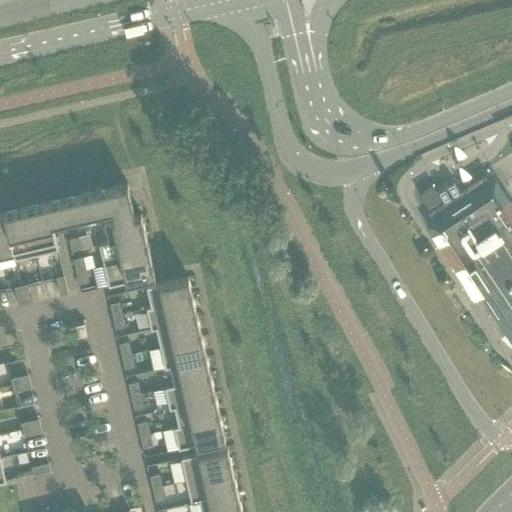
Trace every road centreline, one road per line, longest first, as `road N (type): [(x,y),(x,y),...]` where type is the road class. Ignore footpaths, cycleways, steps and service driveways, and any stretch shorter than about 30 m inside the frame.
road 1 (residential): [(30,314),(91,300),(127,467),(67,481)]
road 2 (secondary): [(0,53),(245,0)]
road 3 (residential): [(67,481),(30,314)]
